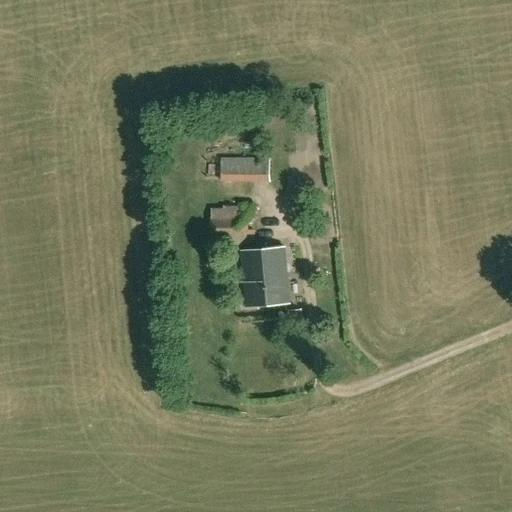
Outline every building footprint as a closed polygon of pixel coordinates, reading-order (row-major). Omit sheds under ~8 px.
[(270,179),(270,159),(221,159),(221,179),(270,179)] [(254,221),(254,206),(225,205),(225,208),(212,208),(212,218),(210,218),(211,237),(224,238),(224,245),(254,245),(254,236),(254,230),(248,230),(248,221),(254,221)] [(157,245),(169,244),(168,234),(156,235),(157,245)] [(246,306),(290,303),(285,247),(241,251),(246,306)] [(292,323),(303,321),(301,310),(290,310),(292,323)]
